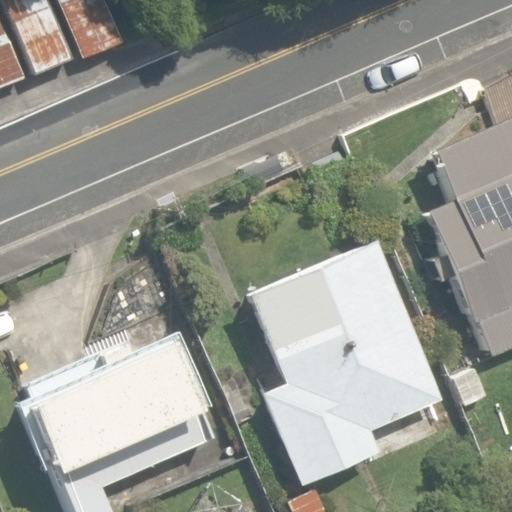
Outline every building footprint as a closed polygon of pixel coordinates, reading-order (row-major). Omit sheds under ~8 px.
[(0,0),(0,17),(21,77),(64,61),(42,0),(0,0)] [(52,0),(77,60),(115,44),(96,0),(52,0)] [(0,87),(16,81),(0,40),(0,87)] [(468,322),(482,357),(511,344),(511,74),(479,88),(494,128),(423,157),(442,203),(417,213),(433,254),(421,259),(430,281),(444,275),(463,323),(468,322)] [(310,173),(339,239),(377,222),(349,156),(310,173)] [(251,391),(291,485),(372,451),(362,428),(433,398),(364,236),(236,291),(274,382),(251,391)] [(101,511),(91,487),(205,438),(160,333),(3,401),(50,511),(101,511)] [(283,498),(289,511),(322,511),(311,486),(283,498)]
